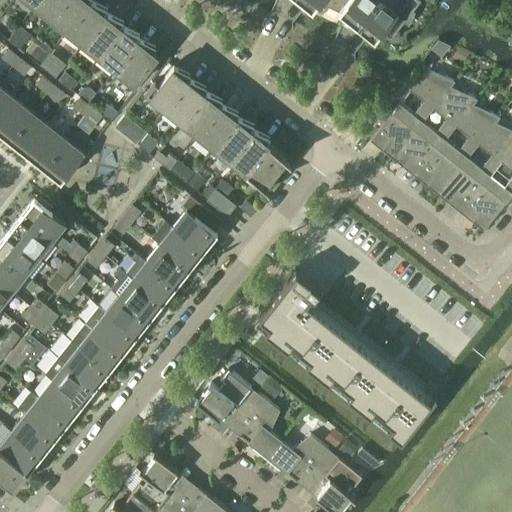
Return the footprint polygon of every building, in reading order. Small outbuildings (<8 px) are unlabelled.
[(38,0),(36,2),(53,15),(64,0),(38,0)] [(64,0),(53,15),(68,28),(90,0),(64,0)] [(91,0),(90,0),(68,28),(85,40),(107,12),(91,0)] [(300,0),(311,8),(318,0),(328,5),(331,0),(300,0)] [(331,0),(328,5),(339,10),(338,11),(356,24),(360,19),(375,0),(331,0)] [(375,0),(360,19),(356,24),(374,39),(381,29),(392,35),(403,20),(408,24),(415,10),(413,8),(419,0),(375,0)] [(107,12),(85,40),(101,53),(123,25),(107,12)] [(20,24),(8,38),(19,47),(31,33),(20,24)] [(123,25),(101,53),(116,66),(139,37),(123,25)] [(139,37),(116,66),(137,82),(145,71),(142,68),(156,51),(139,37)] [(48,52),(38,44),(31,53),(41,61),(48,52)] [(1,55),(13,64),(20,55),(8,46),(1,55)] [(50,51),(40,64),(55,76),(66,63),(50,51)] [(24,73),(31,64),(20,55),(13,64),(24,73)] [(432,61),(431,60),(382,122),(393,131),(381,147),(392,156),(454,79),(453,78),(428,66),(432,61)] [(146,89),(167,106),(189,77),(173,64),(159,82),(155,79),(146,89)] [(64,69),(58,78),(69,87),(76,78),(64,69)] [(42,73),(35,82),(46,90),(53,82),(42,73)] [(189,77),(167,106),(183,118),(205,90),(189,77)] [(476,96),(450,84),(454,79),(392,156),(404,165),(416,149),(427,158),(476,96)] [(58,100),(65,91),(53,82),(46,90),(58,100)] [(0,84),(0,114),(14,96),(0,84)] [(77,93),(87,101),(95,90),(89,85),(83,86),(77,93)] [(205,90),(183,118),(199,131),(221,103),(205,90)] [(78,119),(83,113),(91,104),(79,95),(72,104),(67,110),(78,119)] [(14,96),(0,114),(0,130),(8,137),(31,109),(14,96)] [(499,114),(498,114),(473,102),(477,97),(476,96),(427,158),(439,167),(426,183),(438,192),(499,114)] [(100,110),(110,118),(117,109),(107,101),(100,110)] [(221,103),(199,131),(215,144),(237,115),(221,103)] [(83,113),(94,121),(88,129),(97,136),(110,120),(102,113),(91,104),(83,113)] [(31,109),(8,137),(26,151),(48,123),(31,109)] [(125,114),(116,124),(130,135),(138,125),(125,114)] [(511,127),(496,120),(500,115),(499,114),(438,192),(449,201),(461,185),(473,194),(511,144),(511,127)] [(237,115),(215,144),(231,156),(253,128),(237,115)] [(48,123),(26,151),(43,165),(65,136),(48,123)] [(253,128),(231,156),(247,169),(269,141),(253,128)] [(138,142),(149,150),(157,140),(147,131),(138,142)] [(65,136),(43,165),(60,179),(83,150),(65,136)] [(269,141),(247,169),(265,183),(266,181),(272,186),(285,171),(278,166),(287,155),(269,141)] [(511,144),(473,194),(484,203),(472,219),(483,228),(511,191),(511,144)] [(161,162),(169,168),(169,167),(176,158),(169,152),(161,162)] [(176,158),(169,167),(176,172),(183,162),(177,157),(176,158)] [(187,165),(179,175),(185,180),(193,170),(187,165)] [(187,180),(197,188),(206,177),(196,169),(187,180)] [(227,214),(228,212),(236,203),(215,187),(206,198),(227,214)] [(185,208),(172,225),(202,249),(216,231),(215,229),(223,219),(189,192),(180,204),(185,208)] [(20,214),(50,238),(64,220),(49,209),(53,205),(39,194),(36,198),(34,196),(20,214)] [(245,198),(239,205),(251,214),(257,207),(245,198)] [(132,202),(123,213),(132,220),(141,209),(132,202)] [(123,213),(114,224),(123,231),(132,220),(123,213)] [(6,231),(37,255),(50,238),(20,214),(6,231)] [(159,242),(189,265),(202,249),(172,225),(164,218),(151,235),(159,242)] [(0,239),(0,253),(23,272),(37,255),(6,231),(0,239)] [(69,253),(78,260),(87,249),(78,242),(73,237),(69,241),(61,235),(56,242),(70,252),(69,253)] [(105,236),(96,247),(105,254),(114,243),(105,236)] [(145,259),(176,282),(189,265),(159,242),(145,259)] [(96,247),(87,258),(96,265),(105,254),(96,247)] [(135,258),(125,271),(162,300),(176,282),(145,259),(135,251),(131,256),(135,258)] [(0,253),(0,281),(10,289),(23,272),(0,253)] [(64,259),(55,270),(65,277),(73,266),(64,259)] [(118,277),(110,286),(149,317),(162,300),(125,271),(119,266),(114,273),(118,277)] [(313,293),(319,285),(295,266),(253,318),(287,344),(291,339),(309,353),(305,359),(328,377),(332,372),(350,386),(346,392),(369,410),(374,405),(392,419),(388,424),(400,434),(436,390),(434,389),(429,395),(306,297),(311,291),(313,293)] [(78,269),(69,281),(78,288),(87,277),(78,269)] [(46,281),(55,288),(65,277),(55,270),(46,281)] [(0,281),(0,301),(10,289),(0,281)] [(69,281),(60,292),(69,299),(78,288),(69,281)] [(105,309),(135,333),(149,317),(110,286),(97,302),(105,309)] [(29,304),(40,313),(47,304),(36,295),(29,304)] [(21,313),(30,320),(33,322),(40,313),(29,304),(21,313)] [(40,313),(51,322),(58,313),(47,304),(40,313)] [(92,326),(122,350),(135,333),(105,309),(92,326)] [(40,313),(33,322),(44,331),(51,322),(40,313)] [(107,367),(108,367),(122,350),(92,326),(84,320),(71,337),(107,367)] [(11,326),(2,338),(10,345),(11,345),(20,334),(11,326)] [(2,338),(0,336),(0,354),(2,356),(10,345),(2,338)] [(24,337),(15,349),(24,356),(33,344),(32,343),(24,337)] [(57,355),(95,385),(108,367),(107,367),(71,337),(57,355)] [(15,349),(6,360),(15,367),(24,356),(15,349)] [(51,377),(81,401),(95,385),(57,355),(44,371),(51,377)] [(250,375),(259,382),(267,372),(258,365),(250,375)] [(211,382),(197,400),(218,417),(231,401),(241,410),(257,390),(228,367),(220,378),(223,380),(218,387),(211,382)] [(262,386),(274,397),(283,386),(271,375),(262,386)] [(30,389),(68,419),(81,401),(51,377),(38,394),(30,388),(30,389)] [(24,411),(54,435),(68,419),(30,389),(17,405),(25,411),(24,411)] [(252,418),(240,434),(267,455),(281,437),(270,428),(279,408),(258,391),(257,390),(241,410),(252,418)] [(11,428),(41,453),(54,435),(24,411),(11,428)] [(26,468),(25,468),(27,470),(41,453),(11,428),(0,442),(0,447),(26,468)] [(335,428),(327,438),(334,444),(342,433),(335,428)] [(281,437),(267,455),(294,477),(307,461),(317,470),(332,450),(310,433),(293,446),(281,437)] [(349,455),(357,445),(346,437),(338,446),(349,455)] [(25,468),(26,468),(0,447),(0,475),(12,485),(25,468)] [(328,478),(315,494),(336,510),(337,511),(351,493),(345,488),(350,481),(353,483),(361,473),(332,450),(317,470),(328,478)] [(139,479),(132,489),(160,511),(175,493),(165,484),(177,469),(156,452),(141,470),(148,475),(143,482),(139,479)] [(175,493),(160,511),(221,511),(226,507),(198,485),(186,501),(175,493)] [(115,503),(108,511),(159,511),(160,511),(132,489),(124,499),(127,501),(122,508),(115,503)]
